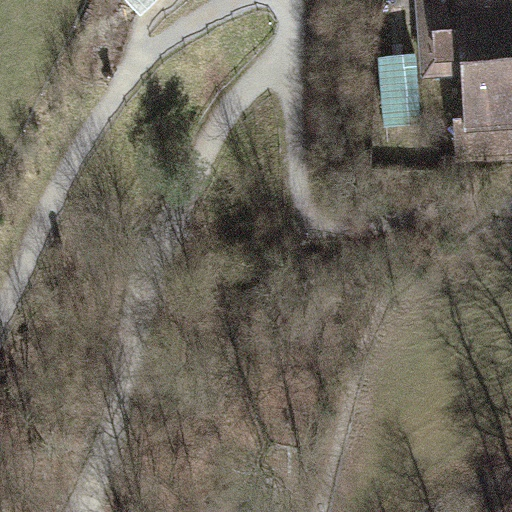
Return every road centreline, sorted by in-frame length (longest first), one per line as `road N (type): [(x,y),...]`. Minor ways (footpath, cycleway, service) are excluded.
road 1 (track): [(83,511),(118,442),(150,258),(243,92),(291,63),(299,31),(286,0)]
road 2 (track): [(242,0),(138,67),(58,188),(0,323)]
